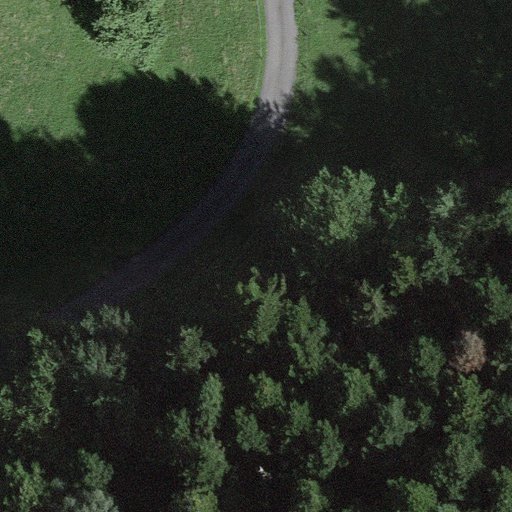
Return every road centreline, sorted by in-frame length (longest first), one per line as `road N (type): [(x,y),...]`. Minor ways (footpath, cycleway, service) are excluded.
road 1 (track): [(0,496),(511,216)]
road 2 (residential): [(0,362),(167,253),(242,174),(282,86),(283,0)]
